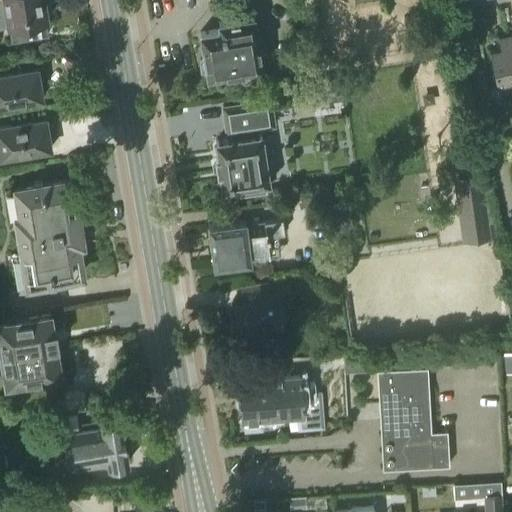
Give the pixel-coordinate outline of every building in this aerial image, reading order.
[(0,0),(0,27),(7,26),(9,41),(25,38),(46,35),(44,20),(45,19),(44,16),(47,14),(46,5),(42,4),(41,0),(0,0)] [(199,60),(198,60),(200,71),(201,71),(207,75),(207,76),(238,70),(239,79),(244,82),(257,80),(260,76),(258,67),(261,66),(253,16),(218,22),(219,29),(199,32),(203,54),(199,60)] [(499,48),(489,50),(496,85),(511,81),(511,59),(507,35),(497,37),(499,48)] [(37,68),(0,74),(0,105),(42,98),(42,95),(44,92),(43,84),(39,81),(37,68)] [(225,188),(235,186),(236,195),(265,191),(264,183),(268,182),(261,134),(257,134),(256,127),(273,124),(270,99),(222,106),(226,132),(230,131),(231,138),(218,140),(217,140),(215,140),(216,142),(218,157),(216,158),(218,172),(220,171),(222,186),(223,188),(225,188)] [(45,118),(0,125),(0,156),(51,148),(48,135),(51,132),(50,124),(46,121),(45,118)] [(482,171),(453,174),(460,241),(489,238),(482,171)] [(28,187),(11,189),(26,282),(38,280),(39,283),(54,282),(54,278),(81,273),(74,233),(79,232),(70,180),(41,184),(41,182),(27,182),(28,187)] [(244,220),(207,225),(213,265),(249,259),(268,256),(265,235),(283,233),(281,219),(244,224),(244,220)] [(242,301),(232,302),(236,330),(282,323),(278,298),(291,296),(288,278),(240,285),(242,301)] [(0,353),(57,344),(52,315),(0,323),(0,353)] [(57,344),(0,353),(0,371),(4,371),(6,383),(62,374),(59,357),(55,357),(53,346),(57,345),(57,344)] [(372,353),(342,354),(343,371),(373,369),(372,353)] [(426,366),(376,368),(381,468),(447,464),(446,430),(430,431),(426,366)] [(279,377),(237,380),(240,421),(243,421),(244,431),(261,429),(260,420),(282,418),(282,417),(302,416),(303,427),(320,425),(317,393),(301,395),(299,376),(279,378),(279,377)] [(75,415),(54,419),(57,438),(69,435),(72,450),(68,450),(64,455),(66,465),(71,468),(108,462),(108,465),(126,462),(119,420),(109,421),(108,418),(101,419),(101,425),(78,429),(75,415)] [(501,511),(500,494),(482,495),(483,511),(501,511)] [(51,511),(51,497),(7,499),(8,503),(8,511),(51,511)] [(290,508),(305,507),(304,497),(289,497),(290,508)]
